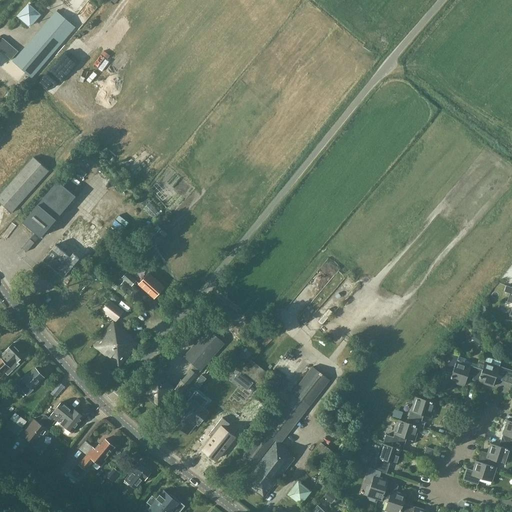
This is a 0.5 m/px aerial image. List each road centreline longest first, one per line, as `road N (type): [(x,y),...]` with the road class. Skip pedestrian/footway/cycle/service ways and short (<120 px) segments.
road 1 (unclassified): [(105,408),(441,0)]
road 2 (tertiary): [(235,511),(105,408)]
road 3 (tertiary): [(105,408),(0,284)]
road 4 (residential): [(511,508),(443,485),(452,454),(475,425)]
